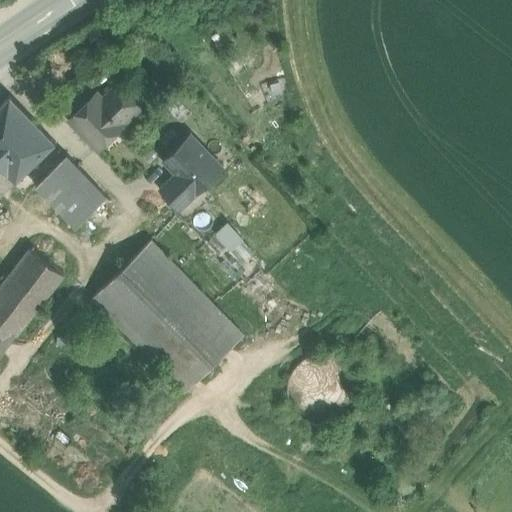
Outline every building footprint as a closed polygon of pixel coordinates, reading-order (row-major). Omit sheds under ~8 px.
[(145,101),(123,78),(111,89),(133,111),(134,112),(145,101)] [(112,90),(102,100),(96,93),(70,118),(98,147),(123,121),(133,111),(112,90)] [(10,96),(0,105),(0,169),(15,180),(54,142),(10,96)] [(162,188),(180,207),(222,167),(190,135),(165,159),(178,173),(162,188)] [(107,197),(66,154),(35,184),(75,226),(107,197)] [(0,169),(0,194),(15,180),(0,169)] [(232,218),(218,231),(234,249),(248,236),(232,218)] [(243,334),(151,239),(92,297),(185,391),(243,334)] [(30,248),(0,288),(0,333),(10,341),(62,273),(30,248)] [(0,353),(10,341),(0,333),(0,353)] [(358,403),(360,389),(357,375),(349,363),(337,355),(323,353),(309,356),(298,364),(290,376),(287,390),(290,404),(298,415),(310,423),(324,426),(338,423),(350,415),(358,403)]
